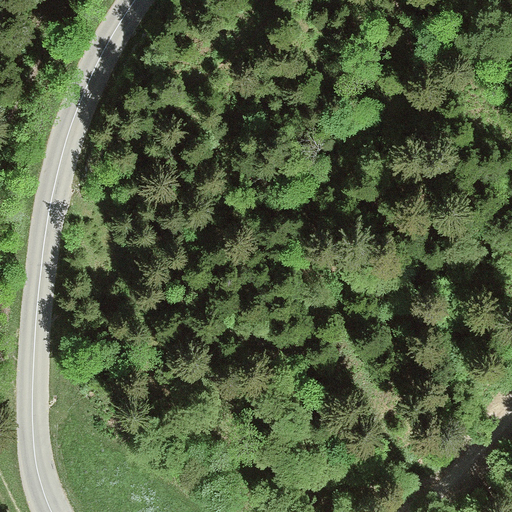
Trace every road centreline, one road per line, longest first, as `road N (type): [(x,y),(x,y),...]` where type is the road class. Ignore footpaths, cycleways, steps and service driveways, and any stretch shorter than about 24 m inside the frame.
road 1 (tertiary): [(135,0),(73,118),(45,231),(32,421),(51,511)]
road 2 (track): [(511,412),(418,511)]
